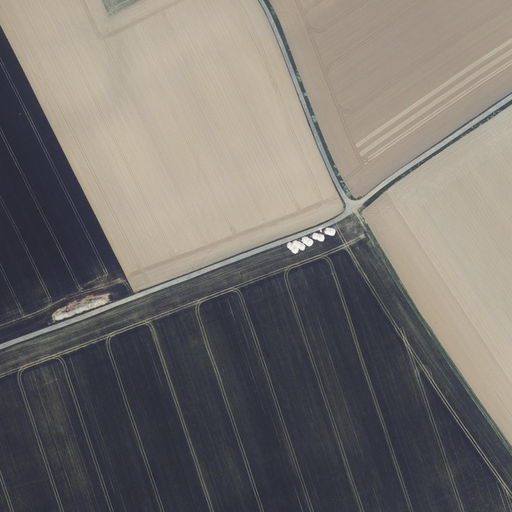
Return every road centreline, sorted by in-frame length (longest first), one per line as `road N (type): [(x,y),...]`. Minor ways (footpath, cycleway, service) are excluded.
road 1 (track): [(511,95),(335,220),(0,347)]
road 2 (unclassified): [(259,0),(352,208)]
